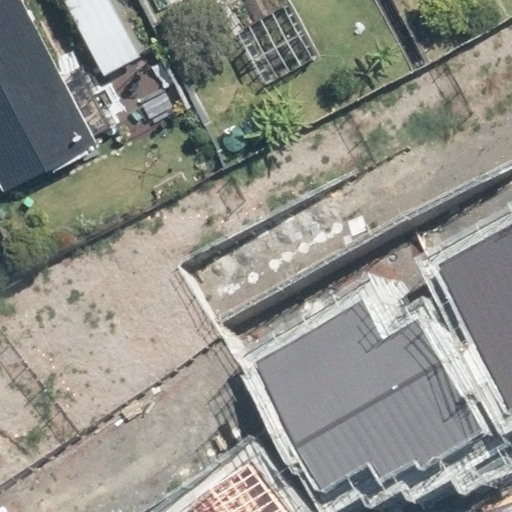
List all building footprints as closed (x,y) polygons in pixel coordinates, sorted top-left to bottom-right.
[(24,0),(0,0),(0,194),(1,197),(100,147),(97,139),(114,131),(81,68),(64,77),(24,0)] [(103,0),(58,0),(98,75),(134,57),(103,0)] [(324,51),(293,0),(288,0),(242,28),(274,81),(324,51)] [(511,225),(435,264),(510,412),(511,410),(511,225)] [(255,359),(320,483),(369,457),(381,479),(416,461),(423,475),(490,440),(424,316),(382,338),(363,302),(255,359)]
